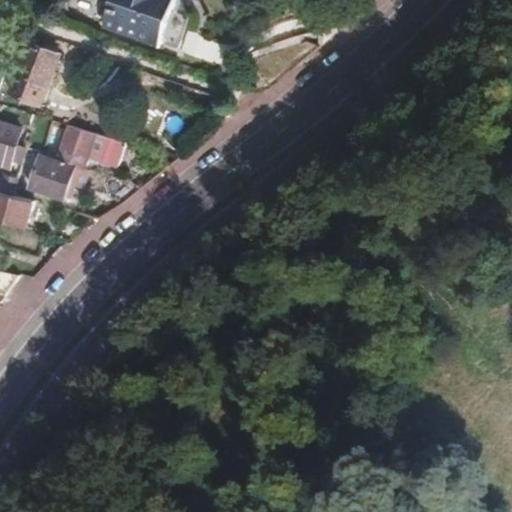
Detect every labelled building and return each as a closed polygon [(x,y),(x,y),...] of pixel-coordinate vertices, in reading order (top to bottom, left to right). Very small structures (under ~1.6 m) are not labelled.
[(107,17),(164,36),(170,19),(112,0),(107,17)] [(112,0),(170,19),(175,0),(112,0)] [(162,43),(164,36),(107,17),(105,24),(162,43)] [(24,53),(56,64),(61,50),(29,39),(24,53)] [(14,80),(46,91),(56,64),(24,53),(14,80)] [(43,100),(46,91),(14,80),(12,89),(43,100)] [(191,114),(219,123),(223,109),(196,99),(191,114)] [(0,119),(0,136),(14,141),(19,125),(0,119)] [(117,160),(126,139),(68,122),(65,133),(79,137),(76,146),(117,160)] [(14,141),(0,136),(0,157),(9,160),(14,141)] [(66,194),(75,163),(40,152),(31,183),(66,194)] [(27,222),(34,198),(0,188),(0,215),(4,217),(27,222)] [(0,233),(36,243),(40,227),(27,222),(4,217),(0,233)] [(19,273),(0,268),(0,290),(4,291),(19,273)]
